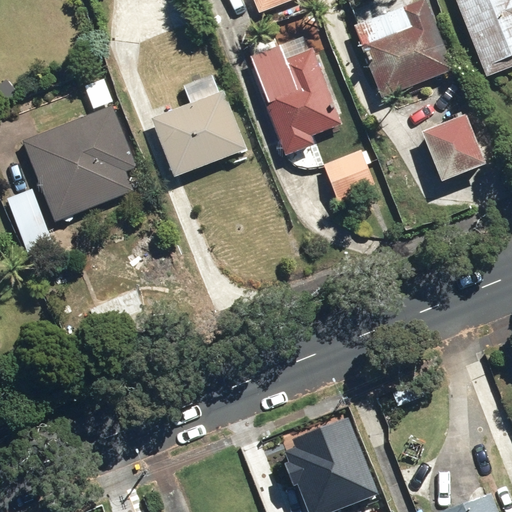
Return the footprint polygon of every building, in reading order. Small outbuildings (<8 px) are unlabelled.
[(248,0),(256,18),(302,0),(248,0)] [(420,0),(368,0),(350,8),(358,28),(351,30),(380,103),(451,74),(420,0)] [(511,0),(453,0),(483,82),(511,71),(511,0)] [(281,39),(284,47),(248,60),(284,162),(317,150),(312,139),(340,129),(327,93),(333,91),(314,36),(303,40),(300,32),(281,39)] [(246,152),(216,75),(180,89),(187,107),(148,122),(171,182),(246,152)] [(124,175),(136,170),(111,109),(20,146),(53,227),(132,195),(124,175)] [(464,122),(418,139),(437,189),(483,171),(464,122)] [(345,153),(319,164),(337,206),(363,195),(345,153)] [(52,247),(29,192),(4,202),(27,257),(52,247)] [(151,325),(133,289),(68,323),(86,358),(151,325)] [(492,511),(486,495),(444,511),(492,511)]
